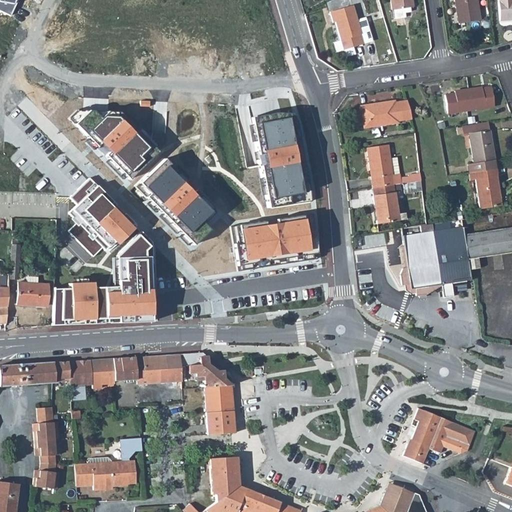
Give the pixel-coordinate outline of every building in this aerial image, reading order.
[(0,0),(0,10),(10,15),(15,3),(14,2),(14,0),(0,0)] [(391,0),(392,8),(393,7),(395,16),(406,15),(405,10),(411,10),(410,5),(413,4),(412,0),(391,0)] [(454,0),(456,8),(458,8),(459,14),(457,14),(458,22),(479,19),(476,0),(454,0)] [(511,0),(497,0),(499,19),(511,18),(511,0)] [(359,29),(356,19),(352,5),(330,11),(333,22),(335,22),(343,49),(363,43),(359,29)] [(363,17),(356,19),(359,29),(365,28),(363,17)] [(455,94),(444,95),(447,114),(493,106),(491,88),(482,90),(481,87),(454,91),(455,94)] [(411,119),(406,100),(393,102),(392,101),(359,106),(360,111),(353,112),(355,123),(361,122),(362,128),(397,122),(397,120),(411,119)] [(277,112),(252,116),(267,208),(309,201),(308,191),(303,192),(286,113),(277,112)] [(101,118),(87,131),(128,172),(139,160),(136,157),(145,148),(115,118),(101,118)] [(488,122),(461,127),(462,133),(468,132),(489,129),(488,122)] [(489,129),(468,132),(472,163),(467,164),(468,173),(494,169),(489,129)] [(366,147),(372,187),(393,184),(400,183),(398,173),(391,175),(389,158),(386,145),(366,147)] [(396,157),(389,158),(391,175),(398,173),(396,157)] [(164,158),(139,183),(189,232),(213,207),(164,158)] [(494,169),(468,173),(469,180),(474,179),(479,209),(500,206),(494,169)] [(419,174),(401,176),(402,183),(420,180),(419,174)] [(89,179),(70,199),(76,204),(67,213),(71,216),(69,218),(75,224),(68,230),(92,254),(100,245),(105,249),(113,241),(116,244),(132,228),(111,207),(114,204),(89,179)] [(393,184),(372,187),(373,196),(372,196),(376,224),(398,221),(397,214),(393,184)] [(302,216),(231,226),(236,264),(308,253),(302,216)] [(426,225),(400,228),(403,247),(406,267),(404,267),(400,274),(401,286),(404,286),(409,285),(410,290),(414,289),(415,294),(416,296),(425,295),(443,284),(444,284),(446,297),(455,296),(453,283),(470,280),(468,269),(463,235),(461,227),(434,231),(433,224),(426,225)] [(511,227),(463,235),(468,269),(478,268),(477,258),(511,252),(511,227)] [(116,287),(103,288),(103,319),(117,318),(117,323),(150,322),(149,290),(144,290),(144,250),(148,246),(136,236),(116,256),(116,287)] [(10,245),(8,279),(16,279),(18,245),(15,245),(10,245)] [(15,304),(34,306),(34,302),(45,303),(46,284),(36,284),(36,277),(25,276),(25,283),(16,282),(15,304)] [(103,319),(103,288),(93,288),(93,283),(69,283),(69,288),(52,288),(52,326),(61,325),(61,319),(103,319)] [(409,285),(404,286),(404,291),(409,295),(415,294),(414,289),(410,290),(409,285)] [(202,353),(179,354),(180,366),(186,366),(187,374),(193,374),(194,378),(203,377),(204,387),(230,385),(230,378),(202,353)] [(179,354),(157,356),(158,383),(181,381),(180,366),(179,354)] [(157,356),(134,357),(135,379),(136,384),(158,383),(157,356)] [(134,357),(111,359),(113,381),(135,379),(134,357)] [(111,359),(89,361),(91,385),(91,388),(100,388),(101,384),(113,383),(113,381),(111,359)] [(66,362),(67,382),(68,386),(91,385),(89,361),(66,362)] [(66,362),(0,365),(0,385),(67,382),(66,362)] [(230,385),(204,387),(205,413),(232,410),(230,385)] [(58,456),(55,422),(52,422),(51,406),(35,408),(36,423),(36,431),(33,431),(33,440),(34,449),(38,449),(38,456),(39,464),(38,471),(37,478),(33,478),(32,486),(56,489),(58,474),(54,473),(55,465),(54,456),(58,456)] [(409,439),(402,455),(422,464),(428,449),(438,453),(439,452),(444,441),(446,437),(469,446),(474,431),(419,408),(414,419),(418,421),(411,440),(409,439)] [(232,410),(205,413),(207,435),(234,433),(232,410)] [(110,463),(102,463),(104,489),(111,489),(112,486),(123,486),(123,484),(135,483),(133,461),(128,462),(128,458),(134,452),(140,451),(139,438),(119,440),(120,462),(110,463)] [(236,457),(208,458),(210,495),(215,495),(215,501),(238,485),(236,457)] [(75,487),(92,485),(92,490),(104,489),(102,463),(86,464),(73,465),(75,487)] [(0,511),(12,511),(15,492),(16,483),(0,481),(0,511)] [(388,483),(378,506),(384,511),(425,511),(419,496),(390,484),(388,483)] [(215,501),(204,509),(206,511),(275,511),(279,502),(238,485),(215,501)] [(279,502),(275,511),(299,511),(300,511),(279,502)] [(206,511),(204,509),(200,511),(196,511),(189,503),(181,510),(183,511),(206,511)]
